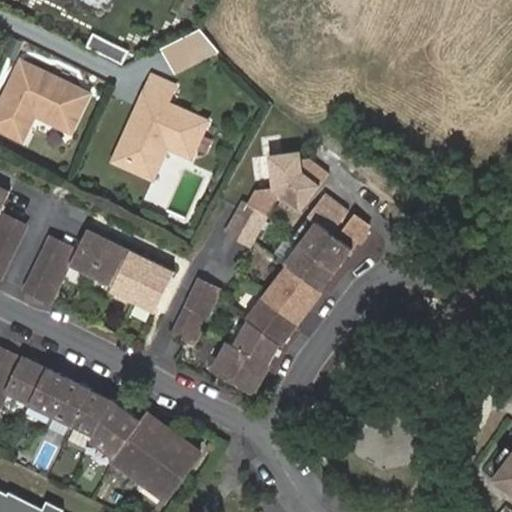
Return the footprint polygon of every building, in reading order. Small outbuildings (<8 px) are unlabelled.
[(219,52),(203,28),(162,49),(175,75),(219,52)] [(122,62),(129,49),(94,32),(87,46),(122,62)] [(42,112),(40,116),(72,132),(90,95),(24,62),(0,112),(0,129),(20,139),(33,112),(35,108),(42,112)] [(165,148),(170,151),(192,161),(209,124),(168,106),(176,89),(154,78),(113,163),(148,179),(159,155),(162,156),(165,148)] [(155,182),(170,151),(165,148),(162,156),(159,155),(148,179),(155,182)] [(225,232),(251,246),(281,193),(302,210),(330,174),(310,158),(302,160),(301,151),(270,154),(272,187),(256,191),(248,204),(242,201),(225,232)] [(0,277),(1,278),(27,224),(1,211),(11,191),(0,185),(0,277)] [(235,335),(217,367),(254,387),(256,389),(282,343),(356,245),(371,226),(355,214),(338,236),(333,232),(350,210),(326,192),(309,215),(313,218),(295,244),(299,247),(251,306),(255,309),(239,337),(235,335)] [(52,236),(26,290),(52,303),(71,265),(114,285),(112,290),(156,311),(176,271),(88,228),(78,249),(52,236)] [(200,279),(174,333),(197,344),(223,290),(200,279)] [(9,393),(96,436),(114,399),(27,357),(26,359),(0,346),(0,411),(0,412),(9,393)] [(142,421),(114,399),(96,436),(93,441),(113,457),(111,459),(165,501),(200,455),(147,413),(142,421)] [(406,421),(362,435),(373,470),(417,457),(406,421)] [(511,452),(493,478),(511,492),(511,452)] [(0,511),(70,511),(71,511),(54,503),(50,510),(12,491),(11,494),(0,488),(0,511)]
